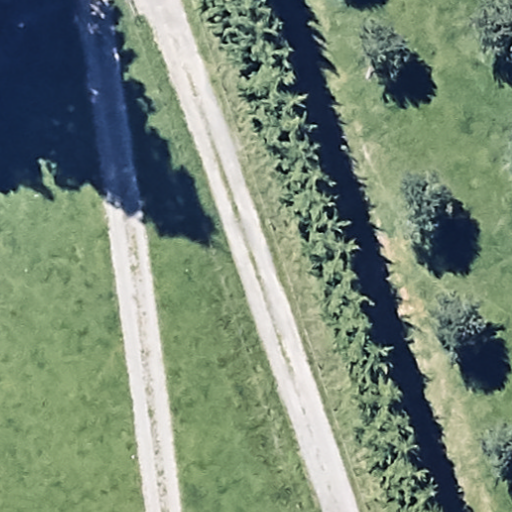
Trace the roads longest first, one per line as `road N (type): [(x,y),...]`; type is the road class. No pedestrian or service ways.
road 1 (track): [(150,0),(323,511)]
road 2 (track): [(65,0),(142,511)]
